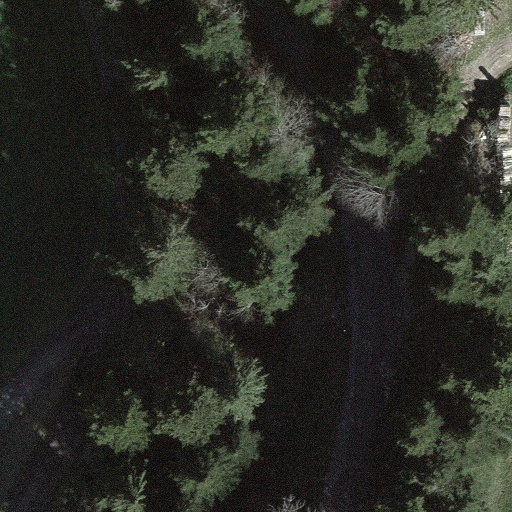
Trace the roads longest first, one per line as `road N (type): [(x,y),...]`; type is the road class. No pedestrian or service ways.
road 1 (track): [(95,0),(112,52),(128,172),(126,263),(94,412),(40,511)]
road 2 (unclassified): [(276,0),(345,162),(374,302),(365,411),(342,511)]
